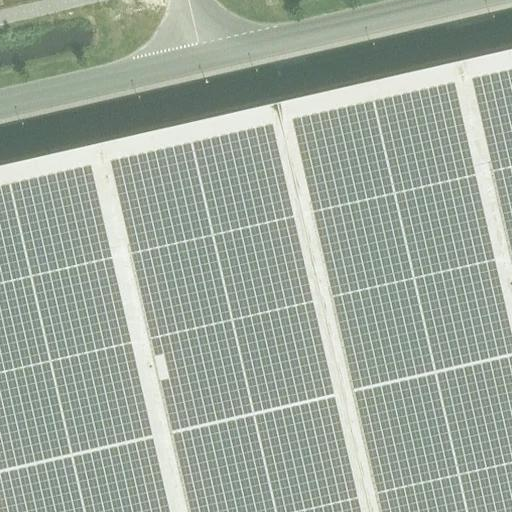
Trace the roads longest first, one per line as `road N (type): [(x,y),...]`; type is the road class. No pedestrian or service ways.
road 1 (unclassified): [(450,0),(198,55)]
road 2 (unclassified): [(198,55),(0,101)]
